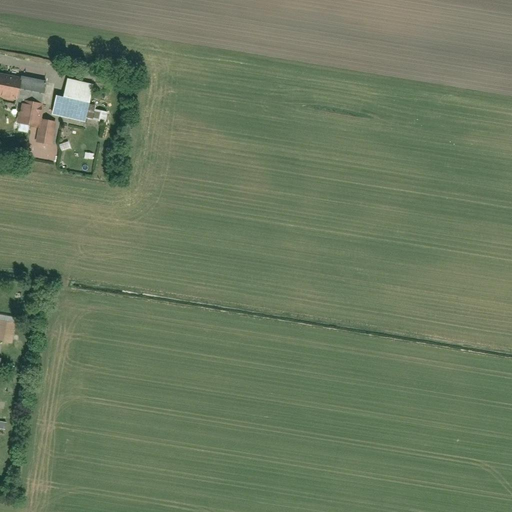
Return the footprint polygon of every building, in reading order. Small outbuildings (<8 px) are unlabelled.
[(0,77),(0,98),(24,103),(20,124),(39,128),(36,144),(52,147),(57,123),(43,120),(45,108),(46,108),(50,87),(0,77)] [(92,103),(91,103),(95,85),(70,81),(66,97),(59,96),(55,116),(87,123),(92,103)] [(95,121),(106,124),(108,113),(97,111),(95,121)] [(61,144),(64,153),(72,149),(69,141),(61,144)] [(8,317),(0,315),(0,344),(11,347),(15,327),(6,325),(8,317)]
